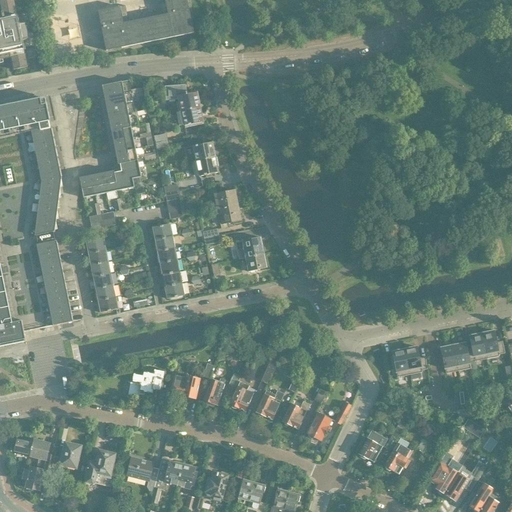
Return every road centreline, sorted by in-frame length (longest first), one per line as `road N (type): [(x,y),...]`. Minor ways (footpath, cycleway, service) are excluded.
road 1 (residential): [(325,476),(202,432),(55,404),(0,408)]
road 2 (residential): [(307,283),(90,328),(69,228)]
road 3 (residential): [(211,63),(346,46),(476,0)]
road 4 (residential): [(307,283),(228,132),(211,63)]
road 5 (residential): [(0,92),(211,63)]
road 6 (residential): [(341,343),(511,305)]
road 7 (residential): [(325,476),(367,389),(341,343)]
